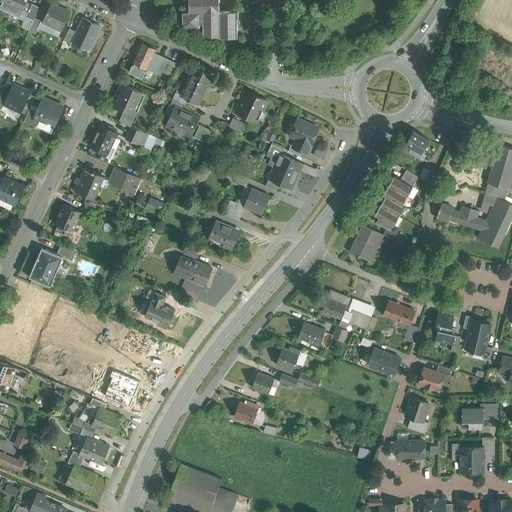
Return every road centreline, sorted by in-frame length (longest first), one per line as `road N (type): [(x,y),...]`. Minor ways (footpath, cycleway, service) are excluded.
road 1 (secondary): [(379,123),(357,178),(220,342),(180,403),(127,511)]
road 2 (residential): [(356,90),(274,85),(130,19)]
